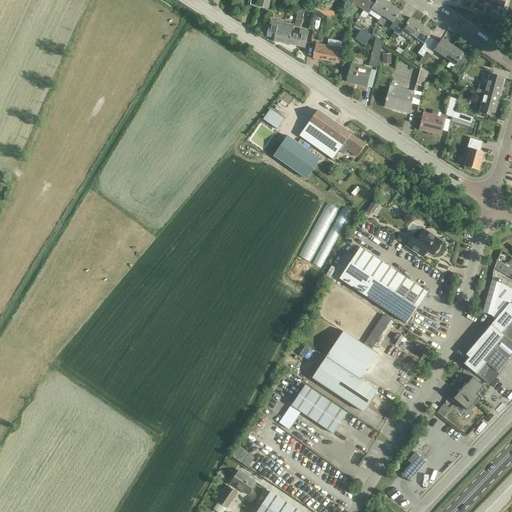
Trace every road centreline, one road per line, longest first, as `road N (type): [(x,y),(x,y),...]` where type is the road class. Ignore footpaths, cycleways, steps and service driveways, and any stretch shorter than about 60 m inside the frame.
road 1 (residential): [(489,200),(187,0)]
road 2 (residential): [(354,511),(444,351),(489,200)]
road 3 (unclassified): [(511,411),(414,511)]
